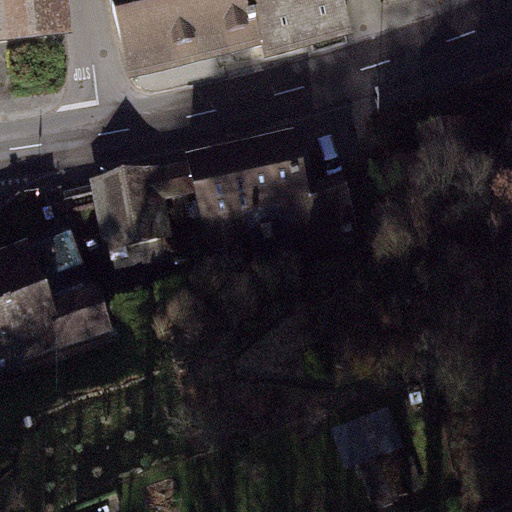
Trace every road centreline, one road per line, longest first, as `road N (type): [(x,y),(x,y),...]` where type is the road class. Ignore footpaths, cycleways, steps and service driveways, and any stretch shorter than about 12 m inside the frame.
road 1 (tertiary): [(511,18),(311,86),(110,134)]
road 2 (residential): [(88,0),(110,134)]
